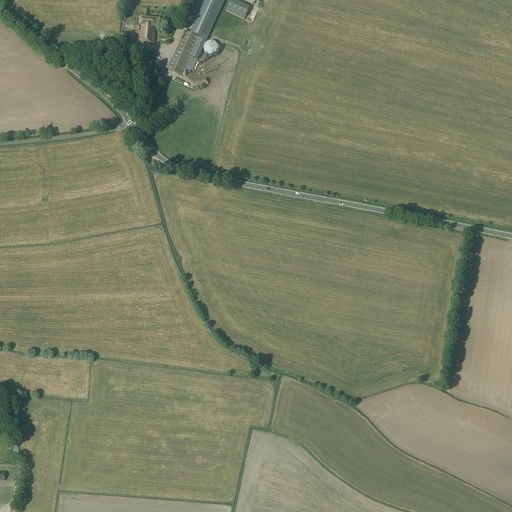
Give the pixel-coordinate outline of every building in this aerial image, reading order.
[(224,0),(205,0),(190,33),(200,38),(191,58),(196,60),(224,0)] [(231,0),(226,11),(230,13),(235,3),(231,0)] [(141,19),(141,23),(138,23),(138,25),(132,25),(132,30),(138,31),(139,28),(140,28),(139,43),(154,44),(156,28),(156,20),(141,19)] [(167,70),(182,77),(200,38),(185,31),(167,70)] [(218,46),(218,45),(217,44),(216,43),(215,42),(214,42),(213,42),(211,41),(209,42),(208,42),(207,43),(206,43),(205,44),(204,45),(204,47),(204,48),(204,49),(204,51),(204,52),(205,54),(206,55),(208,55),(209,56),(210,56),(211,56),(213,56),(214,56),(215,55),(216,54),(217,53),(218,52),(218,50),(219,48),(218,46)] [(208,85),(206,78),(194,82),(197,89),(208,85)]
